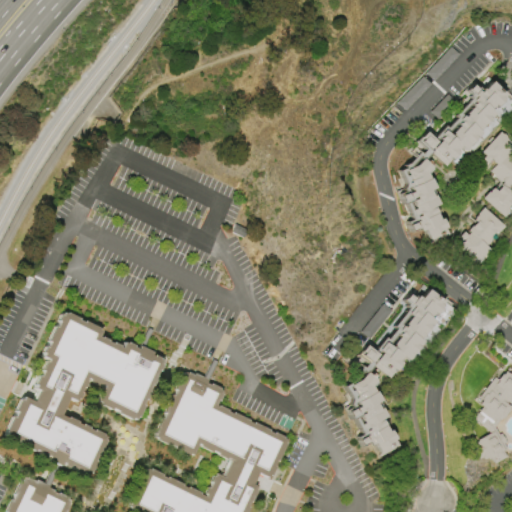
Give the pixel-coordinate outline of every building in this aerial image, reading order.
[(488,82),(501,95),(497,98),(500,101),(493,108),(491,106),(487,109),(492,114),(474,131),(477,134),(460,150),(459,149),(441,167),(415,140),(422,133),(430,140),(442,127),(444,129),(454,119),(452,117),(465,103),(464,103),(468,99),(466,98),(468,96),(463,91),(470,84),(474,88),(475,88),(478,91),(480,88),(481,89),(488,82)] [(500,218),(480,199),(497,182),(487,172),(494,165),(489,161),(485,165),(479,160),(483,156),(479,153),(499,133),(511,145),(511,151),(507,156),(511,161),(511,185),(511,187),(511,203),(508,203),(504,208),(505,213),(500,218)] [(440,233),(425,239),(421,229),(416,231),(416,230),(409,233),(405,222),(411,220),(404,204),(400,205),(397,196),(407,191),(404,183),(407,182),(402,170),(413,166),(420,159),(430,169),(424,175),(426,179),(427,179),(431,188),(429,189),(435,205),(429,207),(435,220),(438,219),(441,227),(438,229),(440,233)] [(482,208),(501,227),(497,232),(492,231),(486,237),(487,241),(483,246),(489,252),(481,259),(479,257),(471,264),(455,248),(456,246),(458,243),(459,244),(461,241),(457,236),(461,232),(465,235),(468,232),(465,230),(474,222),(472,220),(476,215),(475,214),(482,208)] [(424,289),(438,301),(435,305),(437,307),(431,315),(428,313),(425,318),(429,321),(415,339),(418,342),(402,361),(397,357),(395,361),(396,362),(390,370),(391,371),(385,379),(370,366),(373,362),(370,360),(368,363),(358,355),(360,354),(358,352),(363,345),(375,355),(377,353),(376,352),(377,350),(378,351),(380,348),(377,346),(381,342),(388,348),(390,346),(388,345),(394,337),(393,336),(396,331),(395,330),(398,327),(399,328),(402,324),(401,323),(410,312),(407,310),(410,307),(401,300),(405,295),(413,301),(416,298),(417,299),(424,289)] [(0,436),(0,434),(19,396),(30,401),(35,391),(30,389),(44,360),(38,357),(60,311),(100,331),(97,336),(120,347),(123,341),(162,360),(132,421),(94,402),(101,389),(85,381),(74,403),(65,398),(58,414),(105,437),(84,478),(0,436)] [(134,511),(122,506),(142,466),(201,494),(211,473),(219,477),(227,462),(196,447),(190,459),(148,438),(181,371),(221,390),(215,404),(288,439),(268,480),(256,473),(250,485),(254,488),(242,511),(134,511)] [(503,371),(511,378),(511,394),(510,397),(511,399),(511,401),(510,404),(506,400),(503,403),(508,407),(506,409),(507,410),(502,416),(501,416),(491,427),(496,436),(499,434),(503,442),(501,443),(503,448),(499,451),(502,457),(493,462),(490,455),(482,460),(472,442),(487,434),(485,429),(471,418),(481,406),(475,401),(493,379),(495,381),(503,371)] [(396,447),(377,457),(370,443),(368,444),(366,441),(356,445),(354,441),(363,437),(361,432),(363,431),(362,428),(358,430),(356,426),(358,425),(354,416),(357,414),(356,412),(345,417),(343,413),(353,408),(349,400),(352,398),(350,395),(352,394),(351,392),(349,392),(346,386),(357,381),(363,373),(374,382),(370,387),(377,401),(374,402),(396,447)] [(2,511),(21,476),(70,500),(64,511),(2,511)]
